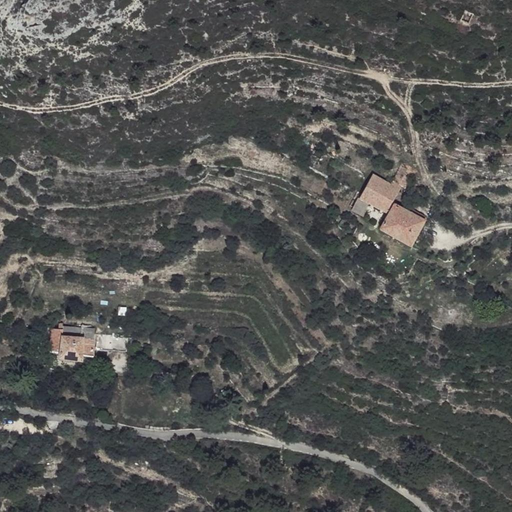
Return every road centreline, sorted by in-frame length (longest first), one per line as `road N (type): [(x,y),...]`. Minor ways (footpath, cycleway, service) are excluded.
road 1 (track): [(0,103),(36,113),(71,110),(144,94),(241,55),(383,78),(511,83)]
road 2 (residential): [(0,410),(335,456),(394,482),(429,511)]
road 3 (track): [(383,78),(416,130),(428,184),(477,232)]
